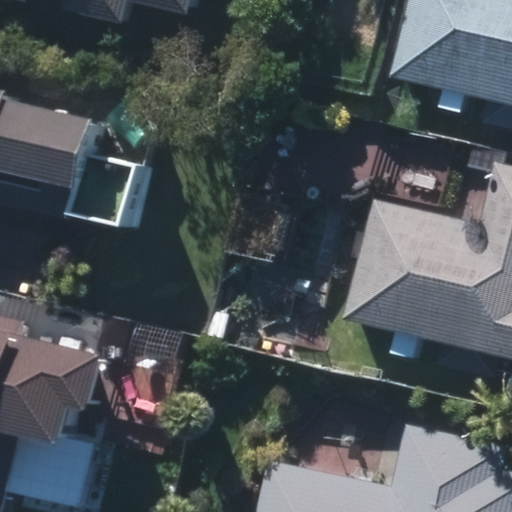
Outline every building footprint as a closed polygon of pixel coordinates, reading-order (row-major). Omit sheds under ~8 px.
[(13,0),(40,6),(45,7),(47,0),(81,0),(78,14),(139,27),(144,5),(207,19),(210,0),(13,0)] [(511,0),(418,0),(402,78),(492,98),(485,123),(511,128),(511,0)] [(0,203),(88,224),(89,218),(138,229),(147,231),(161,171),(110,159),(118,127),(106,125),(30,108),(33,97),(27,96),(0,89),(0,203)] [(383,201),(356,320),(446,341),(440,365),(506,379),(511,355),(511,163),(508,163),(494,226),(383,201)] [(43,324),(0,313),(0,511),(14,511),(32,436),(89,449),(98,409),(118,414),(131,358),(41,337),(43,324)] [(511,511),(511,448),(415,428),(402,488),(275,461),(264,511),(511,511)]
